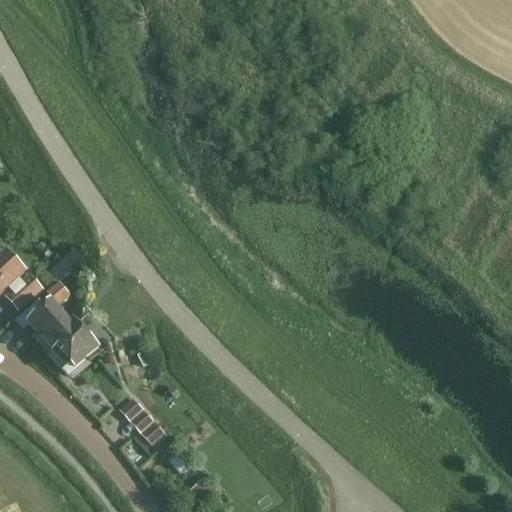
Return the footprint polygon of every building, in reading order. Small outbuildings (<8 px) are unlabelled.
[(26,276),(7,255),(0,261),(0,299),(4,296),(8,300),(6,301),(18,315),(42,294),(30,280),(28,281),(24,277),(26,276)] [(56,351),(75,371),(99,350),(72,321),(69,324),(51,306),(28,328),(52,354),(56,351)] [(120,414),(131,425),(144,413),(134,402),(120,414)] [(154,425),(141,437),(152,448),(165,436),(154,425)] [(228,500),(221,491),(214,497),(221,506),(228,500)]
